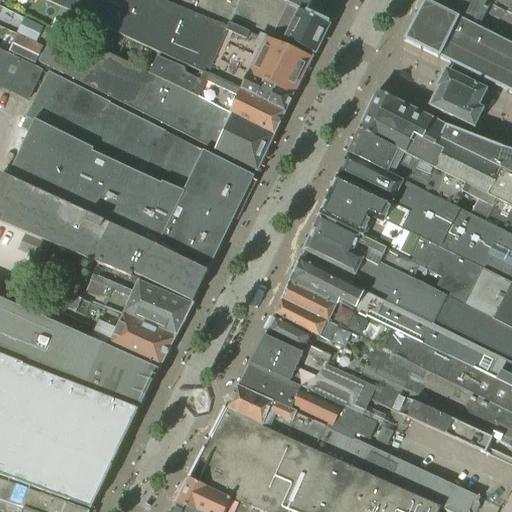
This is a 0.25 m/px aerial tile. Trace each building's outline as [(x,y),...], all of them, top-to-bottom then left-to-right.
[(41,0),(60,9),(79,17),(159,54),(202,74),(207,76),(239,91),(246,75),(292,96),(310,62),(308,57),(297,52),(262,37),(261,39),(230,25),(228,29),(180,8),(161,0),(41,0)] [(177,0),(182,2),(183,0),(277,0),(297,9),(298,10),(328,25),(329,23),(340,2),(333,0),(177,0)] [(303,49),(314,54),(327,29),(328,25),(298,10),(297,9),(277,0),(183,0),(182,2),(180,8),(228,29),(230,25),(233,19),(303,49)] [(425,0),(424,2),(511,45),(511,15),(482,0),(425,0)] [(511,0),(482,0),(511,15),(511,0)] [(424,3),(404,41),(511,94),(511,45),(424,2),(424,3)] [(60,9),(51,29),(70,38),(79,17),(60,9)] [(43,27),(24,19),(17,34),(36,43),(43,27)] [(16,35),(7,55),(33,67),(42,47),(16,35)] [(61,75),(73,50),(51,39),(39,64),(61,75)] [(61,75),(246,167),(257,172),(273,136),(148,75),(90,47),(86,56),(73,50),(61,75)] [(0,87),(28,101),(42,72),(37,69),(33,67),(7,55),(0,51),(0,87)] [(148,75),(151,76),(273,136),(285,112),(239,91),(207,76),(202,74),(199,81),(186,75),(184,69),(157,57),(148,75)] [(153,247),(208,273),(208,272),(206,271),(232,219),(233,219),(254,177),(243,173),(108,107),(109,104),(48,72),(33,103),(25,119),(20,128),(29,132),(26,140),(7,179),(153,247)] [(446,72),(437,90),(442,92),(433,111),(475,132),(483,114),(478,112),(488,92),(446,72)] [(239,91),(285,112),(292,96),(246,75),(239,91)] [(377,92),(359,131),(495,200),(511,208),(511,176),(438,141),(445,126),(378,92),(377,92)] [(445,126),(438,141),(511,176),(511,151),(502,148),(445,126)] [(307,131),(289,176),(301,181),(319,136),(307,131)] [(351,146),(347,154),(385,174),(435,199),(436,198),(454,207),(462,193),(477,201),(470,215),(483,222),(495,200),(359,131),(351,146)] [(347,154),(336,178),(371,195),(409,213),(401,230),(410,234),(414,237),(479,269),(511,285),(511,236),(483,222),(470,215),(454,207),(436,198),(435,199),(385,174),(347,154)] [(153,247),(7,179),(0,175),(0,223),(24,234),(97,266),(135,282),(139,280),(141,275),(194,301),(203,281),(208,273),(153,247)] [(320,214),(319,216),(386,250),(419,267),(427,270),(441,278),(441,279),(442,279),(445,273),(471,286),(479,269),(414,237),(410,234),(401,230),(409,213),(371,195),(336,178),(327,198),(319,214),(320,214)] [(511,208),(495,200),(483,222),(511,236),(511,208)] [(311,234),(311,236),(359,258),(378,266),(379,263),(413,279),(419,267),(386,250),(319,216),(311,234)] [(0,223),(0,255),(12,261),(24,234),(0,223)] [(303,253),(298,254),(300,259),(511,365),(511,331),(475,312),(434,291),(421,283),(413,279),(379,263),(378,266),(359,258),(311,236),(306,237),(308,242),(303,253)] [(298,264),(291,280),(341,305),(478,373),(511,389),(511,365),(300,259),(298,264)] [(441,278),(434,291),(475,312),(511,331),(511,285),(479,269),(471,286),(445,273),(442,279),(441,279),(441,278)] [(95,270),(90,282),(183,322),(184,322),(191,305),(181,301),(141,283),(134,287),(95,270)] [(159,370),(175,339),(121,315),(121,316),(78,298),(81,292),(87,280),(73,274),(52,322),(65,328),(83,336),(159,370)] [(281,300),(281,301),(325,323),(324,325),(366,344),(511,415),(511,389),(478,373),(341,305),(291,280),(290,282),(289,282),(289,283),(281,300)] [(175,339),(183,322),(90,282),(85,294),(81,292),(78,298),(121,316),(121,315),(175,339)] [(223,324),(237,293),(224,287),(210,318),(223,324)] [(149,389),(152,384),(152,383),(159,370),(83,336),(65,328),(52,322),(0,299),(0,357),(95,396),(127,408),(138,411),(139,410),(147,388),(149,389)] [(265,334),(265,335),(266,335),(305,356),(323,363),(352,376),(386,392),(395,396),(492,439),(509,446),(511,440),(511,439),(511,415),(366,344),(324,325),(325,323),(281,301),(278,308),(265,334)] [(235,355),(248,323),(238,319),(225,350),(235,355)] [(250,366),(293,386),(377,424),(381,426),(385,416),(367,407),(370,401),(380,406),(386,392),(352,376),(323,363),(305,356),(266,335),(265,337),(264,336),(249,365),(250,366)] [(0,423),(49,444),(59,448),(65,451),(111,467),(118,454),(117,453),(117,452),(118,453),(137,415),(136,415),(138,411),(127,408),(95,396),(0,357),(0,423)] [(237,387),(238,387),(316,422),(332,430),(353,440),(355,434),(369,440),(377,424),(293,386),(250,366),(249,366),(238,387),(237,387)] [(226,408),(225,409),(225,410),(264,430),(278,436),(319,454),(354,469),(441,509),(448,511),(468,511),(472,504),(478,502),(479,499),(479,500),(480,498),(467,493),(332,430),(316,422),(238,387),(237,387),(236,387),(235,388),(234,390),(233,392),(234,394),(226,408)] [(386,392),(380,406),(485,454),(492,439),(395,396),(386,392)] [(225,410),(207,445),(358,511),(439,511),(441,509),(354,469),(319,454),(278,436),(264,430),(225,410)] [(112,467),(111,467),(65,451),(59,448),(49,444),(42,441),(0,423),(0,476),(91,510),(97,497),(112,467)] [(358,511),(207,445),(189,480),(247,507),(259,511),(358,511)] [(0,499),(33,511),(86,511),(48,498),(34,493),(20,488),(2,482),(0,480),(0,499)] [(189,480),(177,504),(193,511),(259,511),(247,507),(189,480)] [(0,511),(33,511),(0,499),(0,511)]
